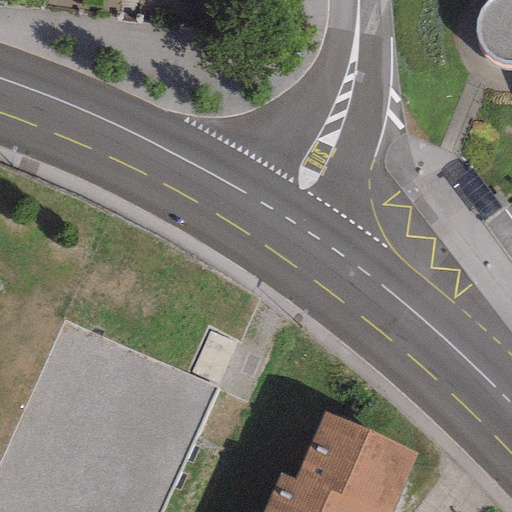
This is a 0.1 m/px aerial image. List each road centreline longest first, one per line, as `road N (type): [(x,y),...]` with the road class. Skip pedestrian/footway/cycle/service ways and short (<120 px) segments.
road 1 (primary): [(0,86),(187,169),(290,233)]
road 2 (primary): [(290,233),(411,325),(511,420)]
road 3 (residential): [(290,233),(349,93),(352,0)]
